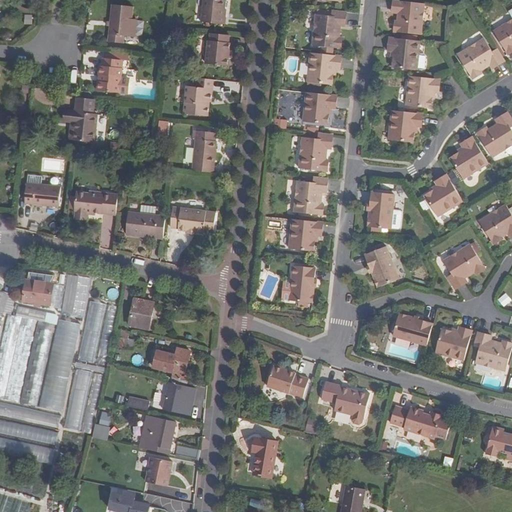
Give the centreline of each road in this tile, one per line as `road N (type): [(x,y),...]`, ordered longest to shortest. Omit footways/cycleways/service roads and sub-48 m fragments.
road 1 (residential): [(265,0),(232,290)]
road 2 (residential): [(232,290),(0,237)]
road 3 (residential): [(511,80),(452,116),(412,168),(348,166)]
road 4 (residential): [(229,319),(208,511)]
road 5 (residential): [(329,360),(511,414)]
road 6 (residential): [(348,166),(367,0)]
road 7 (residential): [(336,314),(348,166)]
road 8 (residential): [(476,312),(406,293),(336,314)]
